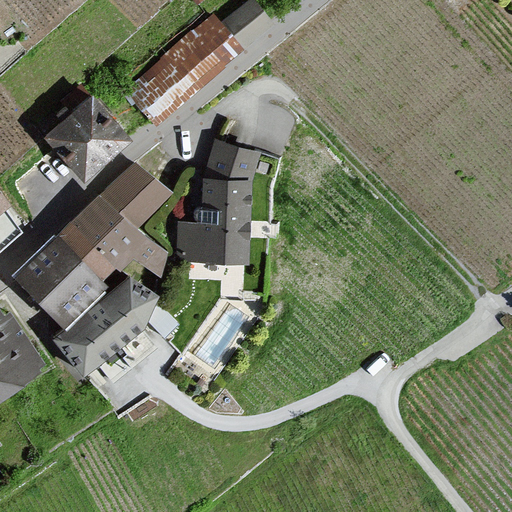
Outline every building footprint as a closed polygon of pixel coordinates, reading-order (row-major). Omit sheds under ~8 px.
[(255,0),(227,24),(217,16),(123,94),(153,132),(279,22),(259,0),(255,0)] [(98,96),(49,139),(93,185),(137,136),(98,96)] [(219,139),(209,178),(254,180),(271,157),(219,139)] [(101,195),(61,234),(105,282),(118,269),(123,274),(135,262),(161,278),(168,254),(140,229),(177,195),(138,163),(101,195)] [(179,224),(182,261),(256,264),(254,180),(209,178),(205,178),(207,209),(201,209),(200,223),(179,224)] [(0,216),(11,208),(0,193),(0,216)] [(105,282),(61,234),(15,280),(65,332),(111,289),(105,282)] [(82,372),(93,372),(149,327),(164,295),(133,276),(65,332),(57,339),(82,372)] [(0,302),(0,404),(47,372),(47,362),(15,313),(8,313),(1,302),(0,302)]
